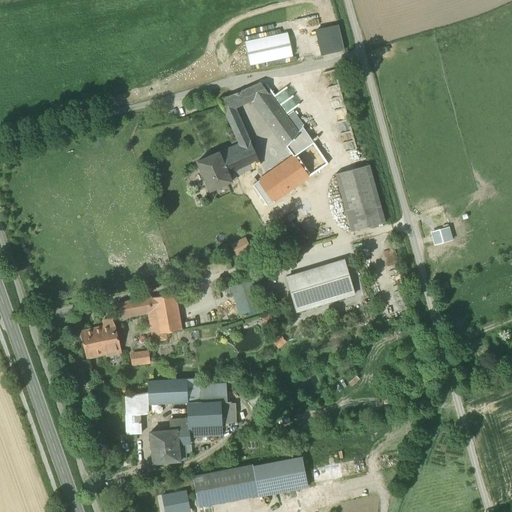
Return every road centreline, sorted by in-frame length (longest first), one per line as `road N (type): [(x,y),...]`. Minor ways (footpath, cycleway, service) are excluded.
road 1 (unclassified): [(347,0),(488,511)]
road 2 (secondary): [(0,293),(77,511)]
